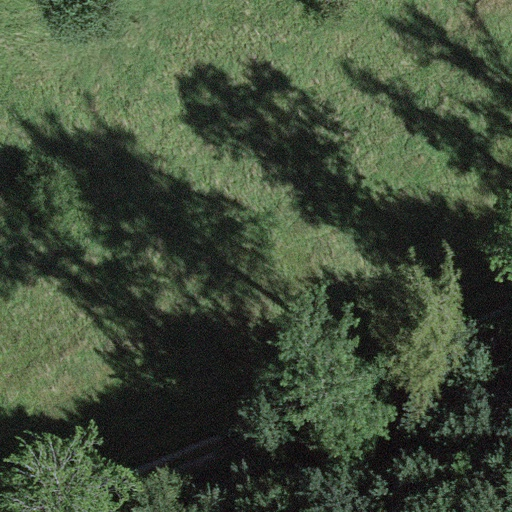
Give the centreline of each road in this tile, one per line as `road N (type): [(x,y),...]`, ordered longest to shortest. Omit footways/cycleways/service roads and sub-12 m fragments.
road 1 (track): [(511,298),(78,494)]
road 2 (track): [(78,494),(511,488)]
